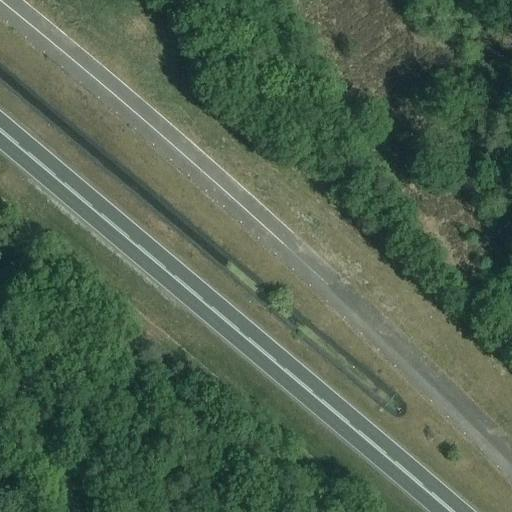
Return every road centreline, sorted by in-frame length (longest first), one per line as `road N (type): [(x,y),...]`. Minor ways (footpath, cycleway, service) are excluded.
road 1 (trunk): [(446,511),(0,130)]
road 2 (track): [(77,511),(0,332)]
